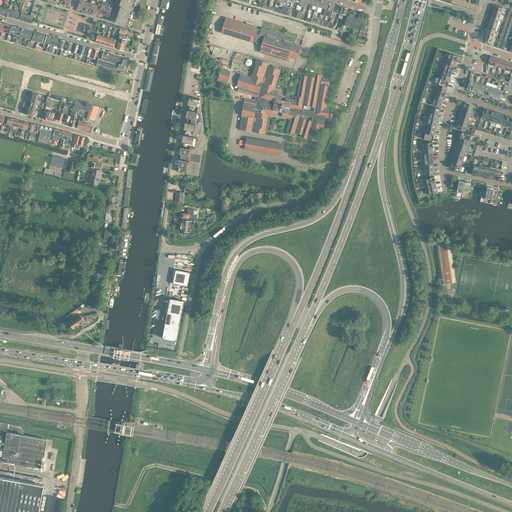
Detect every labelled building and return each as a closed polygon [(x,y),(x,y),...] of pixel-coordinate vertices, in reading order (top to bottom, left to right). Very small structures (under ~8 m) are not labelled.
[(82,10),(85,1),(85,0),(78,0),(78,3),(79,3),(78,6),(77,5),(76,8),(82,10)] [(93,13),(95,5),(96,2),(91,0),(90,3),(88,12),(89,12),(89,13),(92,14),(93,14),(93,13)] [(122,0),(115,23),(128,27),(136,0),(122,0)] [(308,3),(311,4),(312,0),(306,0),(305,3),(305,2),(303,8),(306,9),(308,3)] [(313,5),(316,6),(318,0),(312,0),(311,4),(309,10),(311,11),(313,5)] [(318,7),(322,8),(324,0),(323,0),(318,0),(316,6),(314,12),(316,12),(318,7)] [(99,13),(104,14),(106,6),(107,3),(102,1),(101,4),(100,6),(101,6),(99,13)] [(98,4),(98,5),(95,5),(93,13),(98,15),(99,13),(101,6),(100,6),(101,4),(98,3),(98,4)] [(106,6),(104,14),(107,15),(110,16),(111,14),(110,13),(111,10),(113,11),(115,5),(112,4),(109,4),(109,6),(106,6)] [(493,9),(493,11),(501,14),(502,8),(495,5),(493,9)] [(31,16),(27,15),(25,21),(31,23),(33,16),(34,17),(36,10),(33,9),(31,16)] [(294,17),(300,19),(302,11),(296,9),(294,17)] [(493,11),(491,17),(499,19),(501,14),(493,11)] [(162,34),(166,16),(159,14),(155,33),(162,34)] [(354,28),(353,30),(351,39),(357,41),(363,21),(348,16),(345,25),(354,28)] [(491,17),(489,23),(497,25),(499,19),(491,17)] [(256,27),(225,18),(221,32),(252,42),(252,41),(262,44),(259,52),(289,61),(290,57),(297,59),(301,46),(294,44),(295,40),(277,35),(278,32),(269,30),(261,28),(260,29),(256,28),(256,27)] [(99,23),(120,29),(121,27),(100,21),(99,23)] [(10,25),(4,23),(2,32),(4,33),(4,31),(8,32),(10,25)] [(489,23),(487,28),(495,31),(497,25),(489,23)] [(14,34),(17,27),(11,25),(10,29),(10,28),(8,33),(14,34)] [(21,28),(17,27),(14,34),(14,37),(17,38),(16,43),(18,43),(22,28),(21,28)] [(25,37),(27,30),(24,29),(22,28),(18,43),(20,44),(22,37),(25,37)] [(487,28),(485,34),(493,37),(495,31),(487,28)] [(37,41),(40,33),(34,32),(32,40),(31,40),(29,47),(32,47),(34,40),(37,41)] [(120,34),(119,37),(116,48),(123,50),(127,39),(127,36),(120,34)] [(483,40),(485,41),(485,40),(491,42),(493,37),(485,34),(483,40)] [(53,37),(47,35),(46,37),(46,38),(45,42),(48,43),(48,44),(48,46),(50,47),(50,46),(51,44),(51,42),(53,37)] [(51,44),(50,46),(50,47),(49,51),(52,52),(53,50),(52,48),(52,47),(52,46),(53,45),(57,46),(58,46),(60,39),(59,39),(53,37),(51,42),(51,44)] [(66,41),(60,39),(58,46),(58,47),(59,48),(59,49),(60,49),(61,48),(62,48),(60,55),(62,56),(64,49),(63,49),(66,41)] [(71,49),(73,43),(67,41),(64,52),(71,54),(71,51),(70,51),(71,49)] [(156,65),(161,43),(154,41),(149,64),(156,65)] [(79,45),(74,43),(72,51),(71,53),(73,53),(73,52),(76,52),(74,58),(76,59),(78,53),(77,53),(79,45)] [(114,55),(102,51),(100,58),(113,61),(114,55)] [(456,61),(458,56),(449,53),(447,58),(456,61)] [(124,57),(114,55),(113,61),(122,64),(124,57)] [(488,63),(493,65),(496,58),(490,56),(488,63)] [(100,58),(98,57),(96,64),(126,72),(130,59),(124,57),(122,64),(113,61),(100,58)] [(493,65),(499,67),(501,60),(496,58),(493,65)] [(269,66),(268,67),(267,66),(268,63),(257,59),(251,78),(240,74),(237,85),(239,86),(237,91),(255,96),(254,101),(250,100),(244,99),(242,109),(241,115),(242,115),(240,129),(245,130),(247,131),(252,131),(264,134),(268,115),(272,116),(273,112),(278,113),(279,107),(279,108),(280,108),(281,109),(282,109),(283,108),(281,116),(283,116),(290,119),(287,131),(290,132),(295,134),(296,134),(296,133),(301,134),(301,137),(316,141),(320,128),(322,128),(325,121),(322,120),(323,116),(328,117),(329,109),(325,108),(329,86),(328,86),(321,84),(321,83),(322,82),(322,81),(322,80),(321,80),(320,80),(320,79),(321,75),(321,74),(320,74),(315,73),(314,77),(302,75),(299,91),(299,92),(299,93),(298,94),(298,96),(296,96),(295,100),(287,99),(285,99),(285,100),(285,101),(284,101),(282,100),(281,100),(281,97),(282,97),(282,96),(281,96),(277,95),(278,91),(274,90),(277,79),(277,78),(278,75),(280,69),(277,68),(275,67),(275,68),(275,69),(274,69),(273,68),(273,67),(269,66)] [(499,67),(505,69),(507,61),(501,60),(499,67)] [(217,79),(225,82),(228,71),(221,68),(217,79)] [(151,92),(155,71),(148,70),(143,91),(151,92)] [(476,81),(470,80),(467,89),(472,90),(476,81)] [(481,83),(476,81),(472,90),(473,91),(473,90),(478,92),(481,83)] [(502,90),(496,88),(493,97),(499,99),(502,90)] [(189,110),(187,109),(187,110),(201,112),(199,99),(189,97),(189,98),(191,98),(189,110)] [(149,100),(142,99),(139,114),(146,115),(149,100)] [(440,107),(442,102),(434,99),(432,105),(440,107)] [(79,109),(88,112),(90,107),(81,104),(81,103),(76,101),(73,111),(77,112),(79,109)] [(476,105),(467,103),(465,108),(474,111),(476,105)] [(91,105),(90,107),(88,112),(86,117),(94,120),(98,108),(91,105)] [(489,110),(484,108),(480,118),(486,120),(485,121),(489,110)] [(43,119),(47,119),(52,121),(54,113),(45,110),(43,119)] [(184,122),(203,125),(201,112),(187,110),(189,110),(187,122),(184,122)] [(494,112),(489,110),(485,121),(491,123),(494,112)] [(499,114),(494,112),(491,123),(496,124),(499,114)] [(504,115),(499,114),(496,124),(496,123),(501,125),(501,126),(504,115)] [(510,117),(504,115),(501,126),(506,128),(510,117)] [(76,128),(82,130),(84,122),(86,118),(82,117),(81,121),(78,121),(76,128)] [(9,131),(9,133),(11,133),(12,131),(12,130),(13,129),(13,126),(16,127),(18,120),(16,119),(13,118),(10,127),(10,129),(9,130),(9,131)] [(84,122),(82,130),(88,131),(90,124),(87,123),(88,119),(86,118),(84,122)] [(182,134),(204,138),(205,136),(203,125),(184,122),(187,122),(185,134),(182,134)] [(469,126),(460,123),(458,129),(467,131),(469,126)] [(35,124),(31,140),(34,141),(35,137),(34,137),(34,133),(34,132),(37,133),(39,125),(35,124)] [(37,142),(49,144),(52,128),(40,125),(39,131),(40,131),(37,142)] [(139,147),(143,130),(136,129),(133,146),(139,147)] [(471,140),(473,135),(464,132),(462,137),(471,140)] [(180,146),(202,150),(204,138),(182,134),(185,135),(183,147),(180,146)] [(75,151),(78,152),(79,152),(79,151),(80,149),(78,149),(80,144),(80,145),(82,145),(84,137),(82,137),(81,136),(79,136),(76,148),(76,149),(75,151)] [(178,159),(200,163),(202,150),(180,146),(180,147),(182,147),(180,159),(178,159)] [(137,167),(140,155),(131,153),(129,165),(137,167)] [(44,168),(46,168),(49,169),(52,157),(47,156),(44,168)] [(49,169),(46,168),(45,173),(48,173),(54,175),(60,176),(62,172),(59,171),(60,167),(63,168),(65,159),(52,156),(52,157),(49,169)] [(63,177),(72,180),(78,159),(74,158),(73,161),(69,160),(66,170),(63,177)] [(200,163),(178,159),(180,159),(178,172),(198,175),(200,163)] [(460,171),(462,166),(454,163),(452,168),(460,171)] [(91,174),(92,174),(90,183),(98,184),(100,176),(101,176),(102,171),(93,169),(92,169),(91,174)] [(464,182),(459,181),(458,183),(456,192),(462,193),(464,182)] [(470,183),(464,182),(462,193),(468,195),(470,185),(470,183)] [(185,186),(184,191),(194,193),(196,186),(182,183),(182,186),(185,186)] [(493,188),(487,187),(487,189),(485,198),(490,200),(493,188)] [(493,188),(490,200),(491,200),(491,198),(497,200),(498,191),(499,190),(493,189),(493,188)] [(175,202),(182,202),(183,192),(176,191),(175,202)] [(255,193),(254,193),(248,194),(249,203),(255,202),(254,198),(256,198),(261,198),(261,192),(255,193)] [(122,228),(127,229),(130,209),(124,208),(122,228)] [(181,215),(180,216),(181,217),(181,218),(189,219),(189,217),(196,218),(197,215),(193,214),(194,210),(188,209),(187,213),(181,212),(181,214),(181,215)] [(194,227),(181,225),(180,231),(184,231),(183,234),(189,235),(190,229),(196,229),(196,227),(194,227)] [(104,238),(111,239),(112,235),(113,229),(109,229),(106,229),(106,230),(104,238)] [(130,232),(122,230),(118,257),(126,259),(130,232)] [(435,244),(441,284),(456,282),(450,242),(435,244)] [(97,271),(105,273),(106,267),(108,268),(109,264),(107,264),(107,262),(110,262),(111,259),(108,259),(110,248),(102,246),(97,271)] [(122,278),(125,262),(117,261),(114,276),(122,278)] [(174,271),(172,286),(187,288),(189,273),(174,271)] [(170,298),(162,338),(177,340),(184,301),(170,298)] [(71,313),(74,318),(80,314),(79,313),(81,312),(78,308),(71,313)] [(68,322),(73,329),(79,325),(74,318),(70,314),(66,317),(69,321),(68,322)] [(74,318),(79,325),(85,321),(80,314),(74,318)] [(160,342),(161,338),(154,336),(152,345),(160,347),(161,342),(160,342)] [(19,434),(5,431),(5,432),(6,432),(4,438),(4,439),(3,447),(3,448),(0,461),(0,462),(40,470),(43,455),(46,439),(23,435),(23,433),(23,432),(22,430),(22,429),(21,428),(20,427),(18,426),(17,426),(0,421),(0,426),(15,430),(16,430),(17,431),(19,434)] [(0,511),(36,511),(42,479),(19,474),(0,470),(0,511)]
